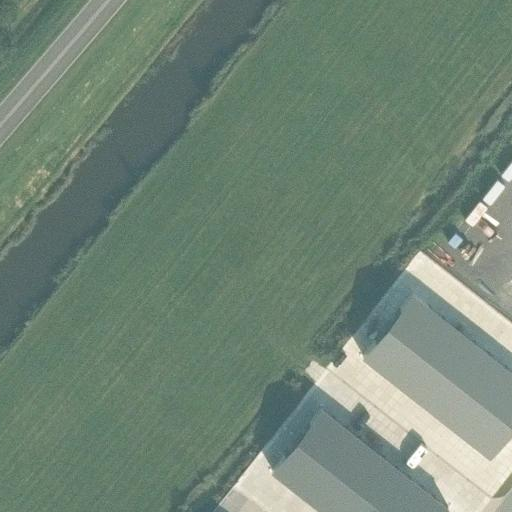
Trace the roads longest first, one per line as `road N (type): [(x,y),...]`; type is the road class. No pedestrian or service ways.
road 1 (unclassified): [(490,511),(313,373)]
road 2 (trunk): [(0,122),(107,0)]
